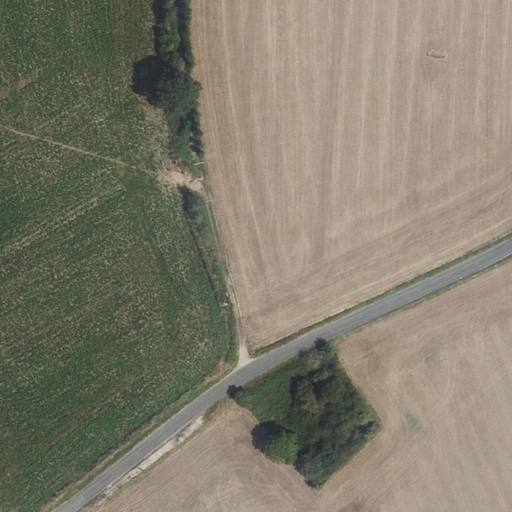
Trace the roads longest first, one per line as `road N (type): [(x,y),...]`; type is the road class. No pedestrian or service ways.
road 1 (tertiary): [(511,246),(251,372),(63,511)]
road 2 (track): [(180,0),(203,192),(251,372)]
